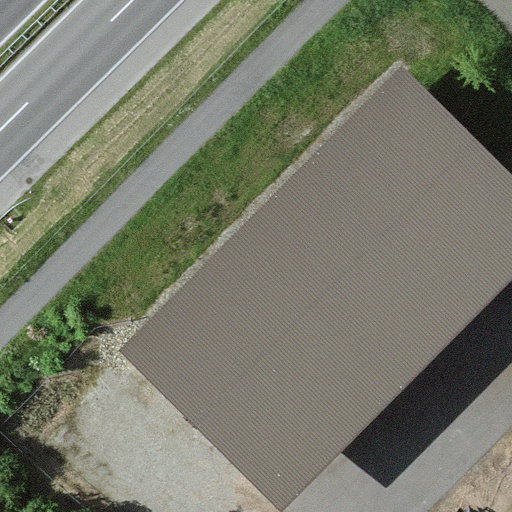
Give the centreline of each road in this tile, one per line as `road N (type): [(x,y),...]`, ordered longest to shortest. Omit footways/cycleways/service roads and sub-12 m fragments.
road 1 (unclassified): [(325,0),(0,323)]
road 2 (track): [(511,318),(330,502)]
road 3 (motorway): [(0,129),(131,0)]
